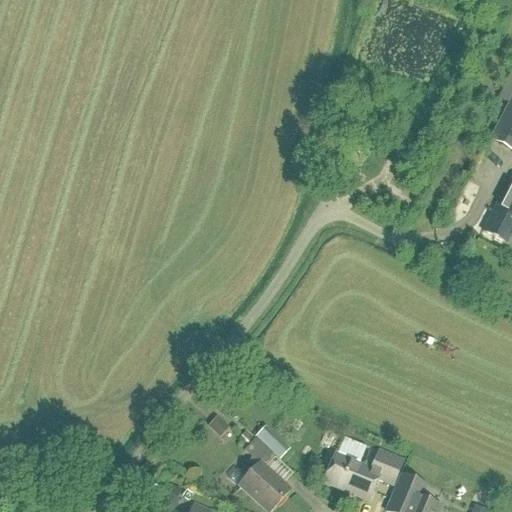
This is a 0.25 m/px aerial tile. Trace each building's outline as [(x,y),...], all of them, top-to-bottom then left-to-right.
[(511,154),(511,153),(511,98),(498,125),(489,143),(511,154)] [(499,201),(482,233),(506,246),(511,233),(511,181),(504,197),(509,199),(507,204),(499,201)] [(255,439),(258,443),(274,457),(279,463),(289,453),(283,447),(268,433),(264,429),(255,439)] [(275,459),(255,441),(244,453),(251,460),(239,473),(246,480),(239,487),(265,511),(272,511),(290,493),(265,470),(275,459)] [(324,484),(368,503),(377,482),(392,488),(403,462),(379,452),(373,467),(364,464),(362,468),(335,457),(324,484)] [(401,478),(390,504),(408,511),(438,511),(440,510),(420,501),(426,488),(401,478)]
